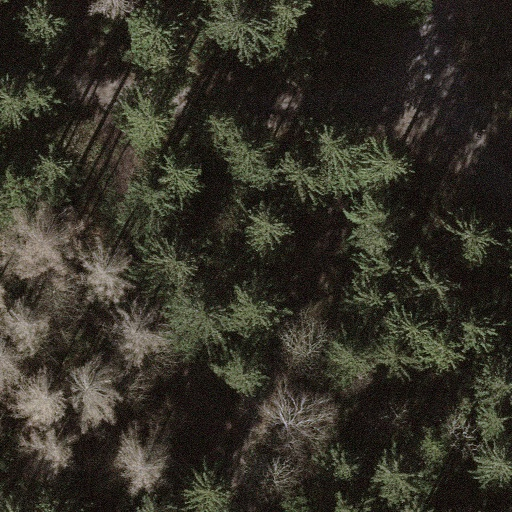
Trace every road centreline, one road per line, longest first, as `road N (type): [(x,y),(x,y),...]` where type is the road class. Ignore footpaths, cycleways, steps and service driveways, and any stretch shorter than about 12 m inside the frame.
road 1 (track): [(241,511),(180,375),(90,94)]
road 2 (track): [(0,78),(90,94),(439,110)]
road 3 (track): [(239,506),(266,379),(383,107)]
